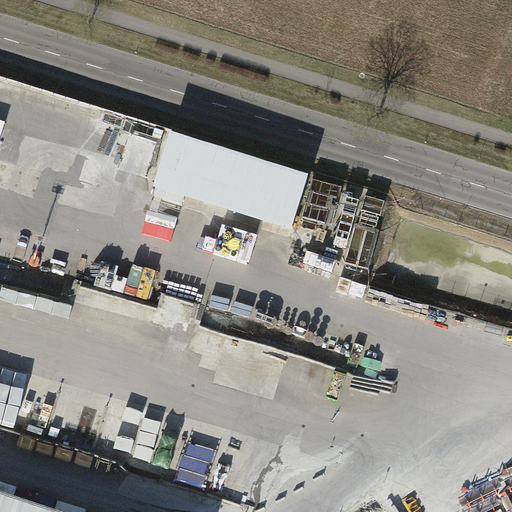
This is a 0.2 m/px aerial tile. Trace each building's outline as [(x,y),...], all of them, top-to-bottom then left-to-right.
[(0,202),(28,211),(46,150),(0,135),(0,202)] [(314,181),(173,140),(157,195),(297,237),(314,181)] [(344,190),(344,262),(380,262),(380,190),(344,190)] [(218,382),(276,397),(290,342),(233,327),(218,382)] [(0,410),(16,347),(0,342),(0,410)] [(134,469),(160,478),(169,455),(143,446),(134,469)] [(68,511),(0,490),(0,511),(68,511)]
